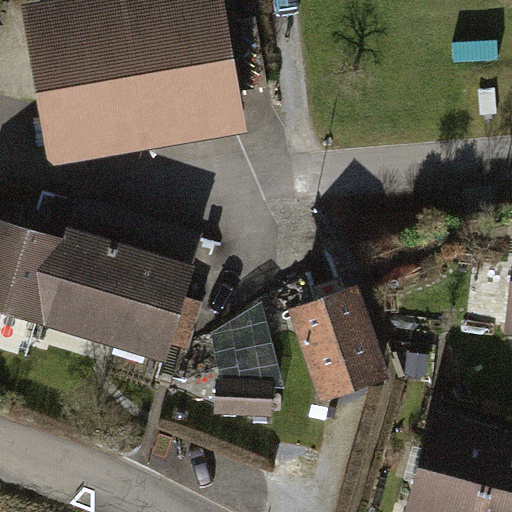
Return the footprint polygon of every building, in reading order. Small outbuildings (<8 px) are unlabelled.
[(240,113),(219,0),(187,0),(34,27),(55,146),(240,113)] [(258,21),(228,27),(240,88),(270,83),(258,21)] [(79,206),(68,244),(46,319),(170,356),(204,242),(79,206)] [(0,303),(46,319),(68,244),(0,223),(0,303)] [(349,290),(284,310),(314,408),(379,388),(349,290)] [(268,383),(215,383),(215,417),(267,417),(268,383)] [(406,511),(468,511),(490,433),(433,418),(406,511)] [(511,511),(511,439),(490,433),(468,511),(511,511)]
